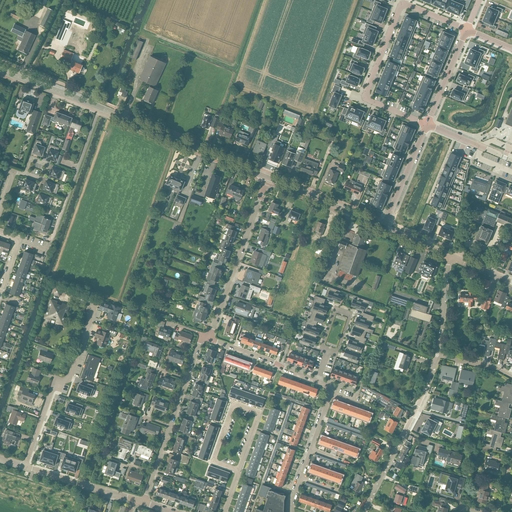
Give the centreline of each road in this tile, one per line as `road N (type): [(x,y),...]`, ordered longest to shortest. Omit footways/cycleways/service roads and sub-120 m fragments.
road 1 (tertiary): [(0,70),(267,177)]
road 2 (residential): [(24,466),(49,395),(68,382),(94,309)]
road 3 (residential): [(363,511),(436,354)]
road 4 (unclassified): [(204,337),(267,177)]
road 5 (residential): [(427,124),(365,97),(403,6)]
road 6 (residential): [(238,470),(258,413),(232,404),(212,460)]
road 7 (tertiary): [(384,226),(267,177)]
road 8 (residential): [(204,337),(317,381)]
